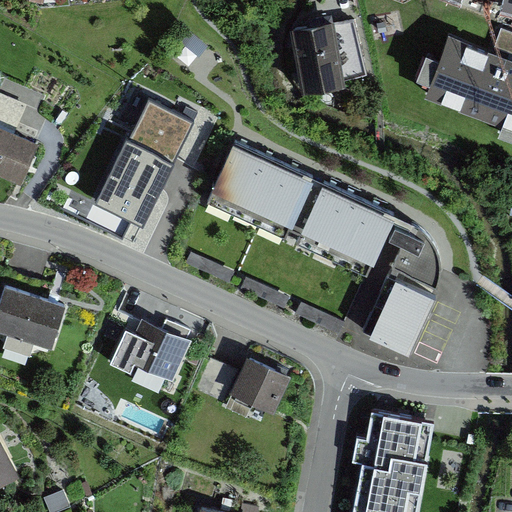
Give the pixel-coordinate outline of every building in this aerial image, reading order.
[(511,0),(504,0),(501,14),(511,16),(511,0)] [(364,80),(352,21),(292,34),(304,92),(364,80)] [(511,61),(449,36),(424,98),(511,131),(511,61)] [(49,131),(0,110),(0,160),(32,173),(49,131)] [(150,130),(136,160),(101,144),(79,189),(141,218),(177,143),(150,130)] [(394,249),(402,253),(364,331),(378,339),(374,345),(413,363),(443,293),(446,273),(444,255),(431,232),(415,224),(413,228),(405,225),(406,221),(326,184),(324,189),(315,185),(318,179),(238,142),(207,208),(288,245),(293,235),(301,238),(296,250),(376,287),(394,249)] [(63,317),(1,296),(0,299),(0,344),(47,361),(63,317)] [(187,353),(137,331),(120,371),(170,392),(187,353)] [(291,371),(247,351),(229,389),(273,409),(291,371)] [(351,511),(417,511),(435,416),(371,405),(366,432),(357,431),(352,457),(361,459),(351,511)] [(0,489),(13,483),(0,457),(0,489)] [(248,511),(249,511),(199,503),(197,511),(248,511)]
